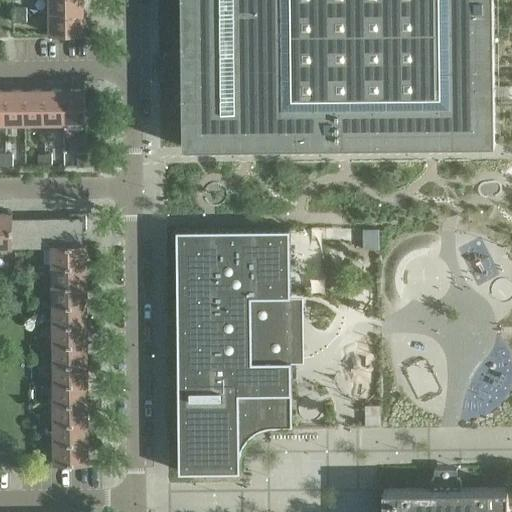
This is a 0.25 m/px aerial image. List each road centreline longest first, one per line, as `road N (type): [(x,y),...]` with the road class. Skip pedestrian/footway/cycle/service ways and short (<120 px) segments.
road 1 (residential): [(134,500),(136,187)]
road 2 (residential): [(137,73),(0,73)]
road 3 (residential): [(136,187),(0,188)]
road 4 (residential): [(134,500),(0,500)]
